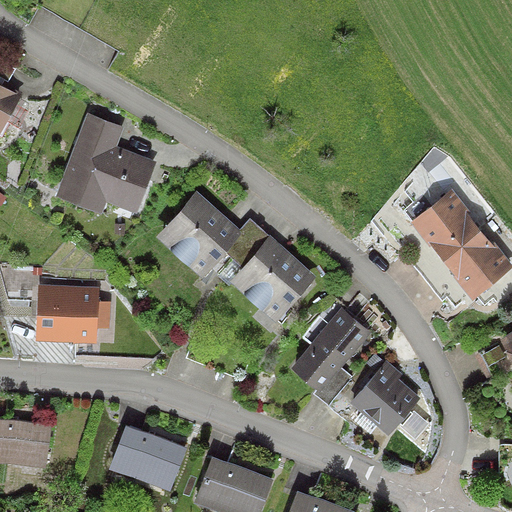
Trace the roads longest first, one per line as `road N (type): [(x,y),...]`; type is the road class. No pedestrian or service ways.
road 1 (residential): [(0,13),(296,210),(413,316),(459,407),(445,503)]
road 2 (residential): [(445,503),(129,388),(0,371)]
